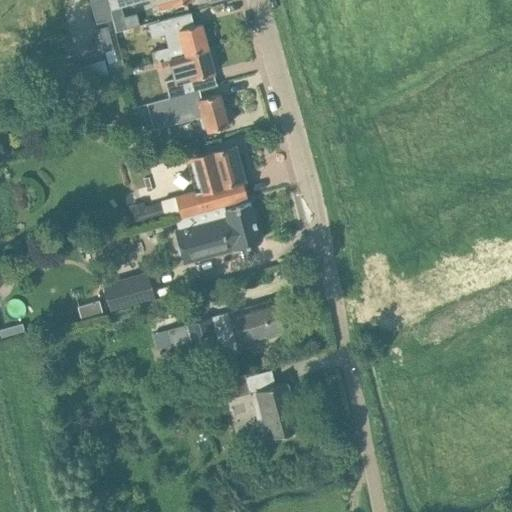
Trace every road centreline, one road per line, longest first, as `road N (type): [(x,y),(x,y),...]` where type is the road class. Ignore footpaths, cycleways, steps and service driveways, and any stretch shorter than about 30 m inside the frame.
road 1 (residential): [(264,29),(332,296)]
road 2 (residential): [(511,6),(414,39),(321,46)]
road 3 (residential): [(324,106),(332,296)]
road 4 (residential): [(340,330),(378,511)]
road 5 (residential): [(340,330),(511,310)]
road 6 (residential): [(465,99),(324,106)]
